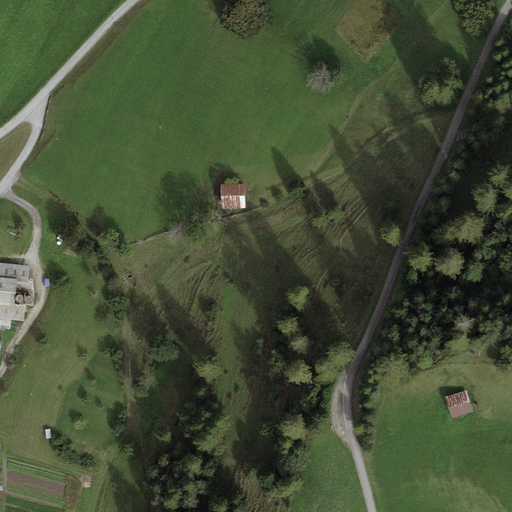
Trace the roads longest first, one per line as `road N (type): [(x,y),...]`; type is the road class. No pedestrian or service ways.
road 1 (unclassified): [(511,1),(350,380),(348,413),(371,511)]
road 2 (track): [(11,173),(74,220),(123,279),(132,319),(125,366),(148,511)]
road 3 (track): [(133,0),(0,131)]
road 4 (track): [(0,371),(40,293),(38,224),(25,204)]
